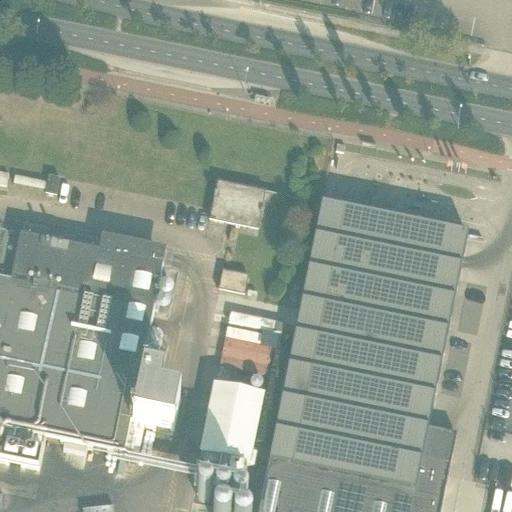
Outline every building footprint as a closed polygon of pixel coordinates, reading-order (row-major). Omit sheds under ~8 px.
[(48,178),(45,196),(55,198),(59,181),(48,178)] [(276,197),(216,184),(213,197),(208,223),(242,230),(242,226),(257,229),(260,217),(262,217),(263,213),(261,212),(264,195),(276,198),(276,197)] [(267,468),(258,511),(439,511),(455,437),(428,432),(462,266),(467,237),(466,237),(466,239),(342,213),(321,209),(322,208),(321,207),(267,468)] [(0,465),(38,473),(44,442),(119,458),(123,459),(136,461),(140,445),(143,430),(172,436),(175,422),(179,402),(160,398),(164,383),(140,378),(162,268),(19,239),(19,243),(4,240),(5,236),(0,235),(0,465)] [(217,292),(243,298),(247,278),(221,273),(217,292)] [(199,457),(253,468),(256,454),(251,452),(262,400),(213,390),(199,457)] [(215,492),(214,511),(244,511),(245,493),(215,492)]
